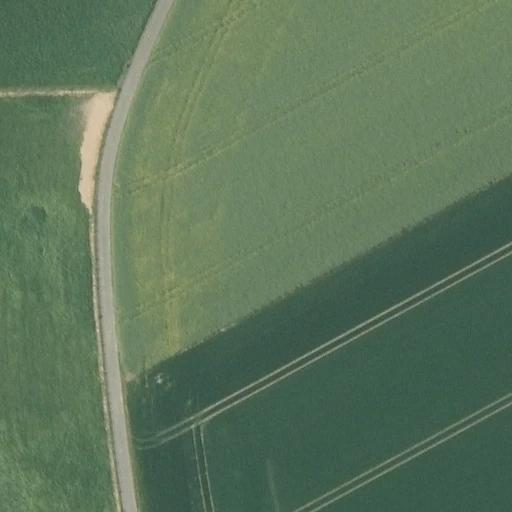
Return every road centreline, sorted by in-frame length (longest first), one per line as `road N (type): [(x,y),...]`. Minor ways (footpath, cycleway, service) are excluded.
road 1 (unclassified): [(133,511),(101,178),(169,0)]
road 2 (track): [(0,464),(125,466)]
